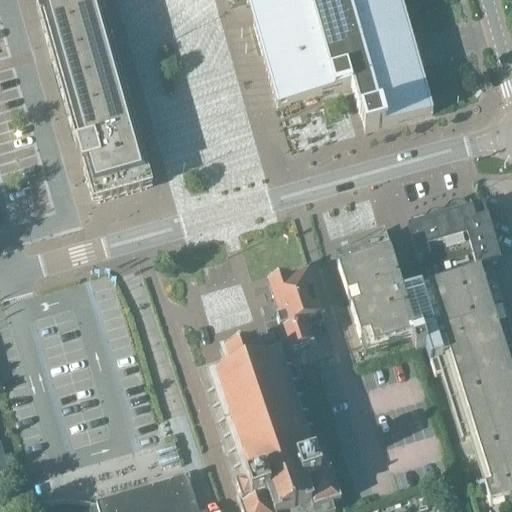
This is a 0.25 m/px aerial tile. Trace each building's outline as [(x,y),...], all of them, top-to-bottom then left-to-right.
[(66,0),(63,1),(35,9),(48,52),(75,148),(77,153),(77,154),(78,154),(81,164),(80,164),(81,165),(80,165),(82,170),(87,189),(93,207),(127,198),(152,191),(138,142),(135,131),(132,121),(120,77),(117,65),(104,21),(98,0),(66,0)] [(399,0),(245,0),(247,6),(260,2),(265,23),(253,26),(262,58),(263,58),(265,64),(264,64),(264,66),(266,66),(267,71),(266,71),(266,73),(268,73),(269,79),(268,79),(269,81),(270,81),(271,86),(270,86),(271,88),(272,88),(273,94),(272,94),(273,96),(274,96),(276,101),(274,101),(275,104),(276,103),(278,109),(276,109),(277,111),(352,90),(365,136),(433,116),(399,0)] [(227,74),(253,68),(250,57),(224,64),(227,74)] [(260,174),(286,168),(274,113),(248,118),(260,174)] [(301,161),(325,153),(315,120),(291,127),(301,161)] [(401,272),(399,272),(406,295),(427,288),(426,285),(500,263),(487,218),(483,207),(407,228),(418,267),(420,266),(421,270),(402,276),(401,272)] [(385,241),(336,266),(339,272),(338,272),(365,357),(412,342),(416,355),(426,351),(435,380),(441,378),(462,443),(475,439),(490,489),(484,491),(490,508),(511,501),(511,335),(493,276),(405,305),(385,241)] [(324,326),(308,277),(290,283),(289,279),(269,286),(281,322),(277,323),(279,327),(288,355),(312,347),(307,332),(322,327),(324,326)] [(288,355),(279,327),(268,331),(272,341),(221,358),(225,367),(199,376),(227,460),(225,461),(241,507),(239,507),(240,511),(334,511),(333,507),(342,503),(333,477),(339,475),(333,457),(325,460),(315,429),(313,430),(288,355)] [(403,356),(362,368),(367,388),(409,376),(403,356)] [(300,369),(294,371),(298,382),(304,380),(300,369)] [(197,511),(188,479),(96,506),(97,511),(197,511)]
